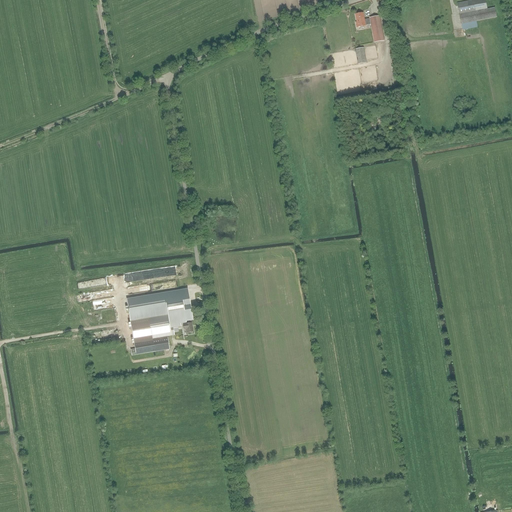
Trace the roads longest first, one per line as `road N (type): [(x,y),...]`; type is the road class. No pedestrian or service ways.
road 1 (unclassified): [(242,511),(166,76),(235,41),(353,0)]
road 2 (track): [(166,76),(125,94),(113,83),(99,0)]
